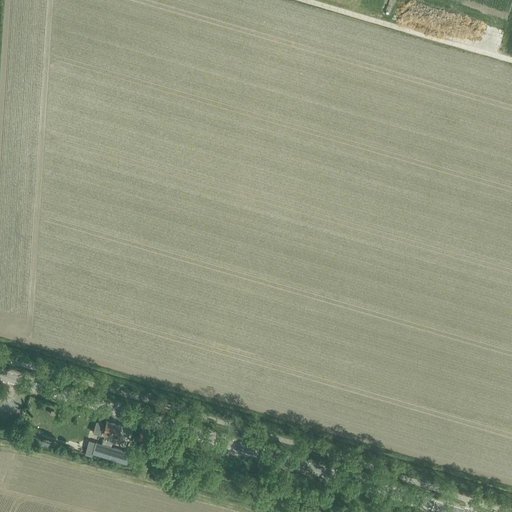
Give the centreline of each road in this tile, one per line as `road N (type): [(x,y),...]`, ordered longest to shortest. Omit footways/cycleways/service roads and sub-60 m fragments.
road 1 (tertiary): [(452,511),(0,374)]
road 2 (unclassified): [(511,60),(300,0)]
